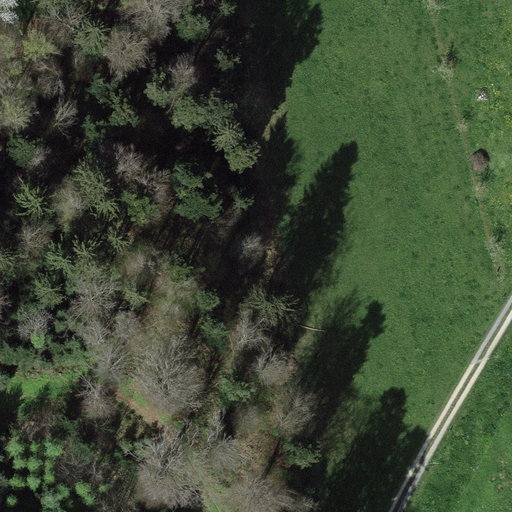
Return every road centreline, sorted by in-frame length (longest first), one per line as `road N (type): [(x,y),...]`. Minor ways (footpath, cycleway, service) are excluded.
road 1 (track): [(396,511),(511,314)]
road 2 (track): [(210,0),(0,49)]
